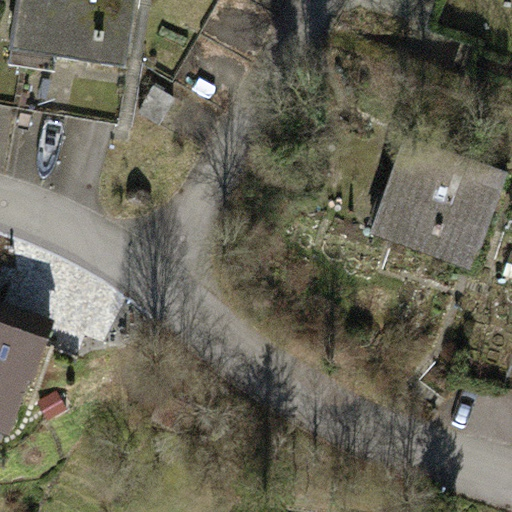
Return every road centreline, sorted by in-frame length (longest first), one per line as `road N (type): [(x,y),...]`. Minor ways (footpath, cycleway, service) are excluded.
road 1 (residential): [(511,480),(295,391),(147,270)]
road 2 (residential): [(147,270),(317,0)]
road 3 (residential): [(147,270),(0,198)]
